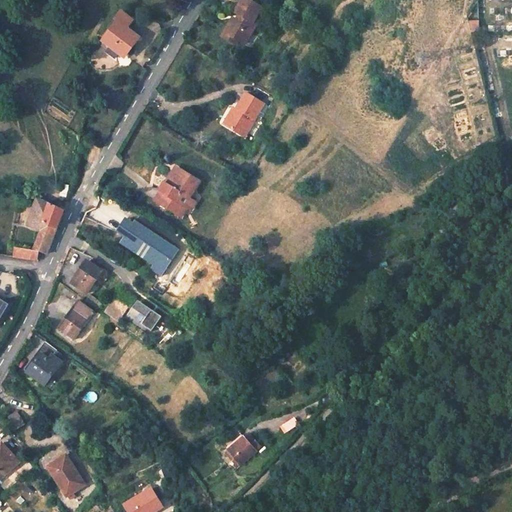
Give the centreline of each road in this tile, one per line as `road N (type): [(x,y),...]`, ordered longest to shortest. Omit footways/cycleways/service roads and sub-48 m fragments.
road 1 (residential): [(231,511),(409,316),(447,214),(511,157)]
road 2 (unclassified): [(47,269),(86,186),(198,0)]
